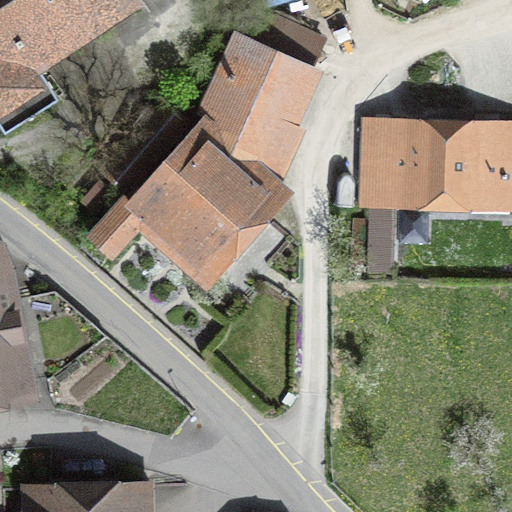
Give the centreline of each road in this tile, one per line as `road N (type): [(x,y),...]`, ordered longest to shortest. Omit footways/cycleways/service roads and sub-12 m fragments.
road 1 (unclassified): [(0,213),(147,330),(279,461)]
road 2 (residential): [(0,423),(78,421),(279,461)]
